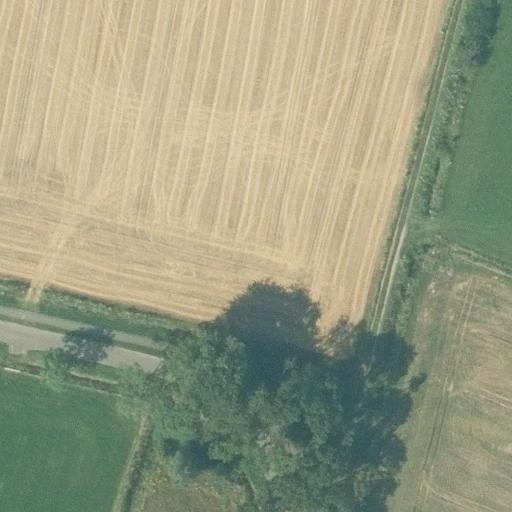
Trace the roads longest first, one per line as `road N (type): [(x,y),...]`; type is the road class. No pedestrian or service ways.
road 1 (track): [(286,502),(336,469),(460,0)]
road 2 (unclassified): [(286,511),(269,459),(215,392),(159,364),(0,329)]
